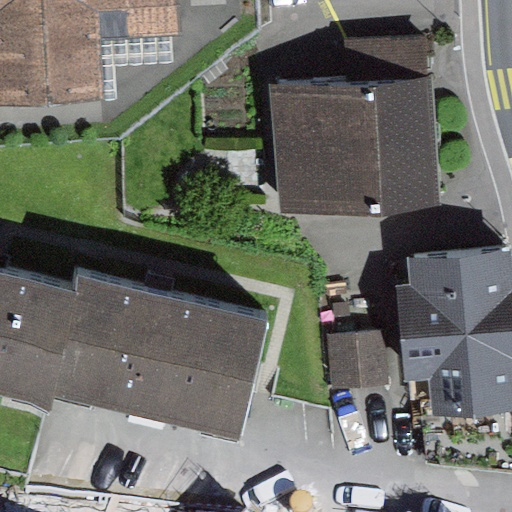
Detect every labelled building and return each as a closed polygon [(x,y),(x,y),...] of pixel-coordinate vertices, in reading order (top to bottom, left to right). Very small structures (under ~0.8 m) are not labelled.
[(0,0),(0,70),(103,64),(100,10),(178,6),(177,0),(0,0)] [(351,62),(269,69),(279,200),(441,186),(428,25),(348,32),(351,62)] [(511,282),(508,237),(410,246),(412,275),(400,272),(403,314),(417,313),(511,304),(511,282)] [(0,242),(0,364),(50,376),(55,363),(78,262),(0,242)] [(55,363),(242,406),(269,292),(81,248),(78,262),(55,363)] [(511,304),(417,313),(403,314),(407,369),(431,367),(433,394),(511,388),(511,304)] [(384,325),(328,329),(331,381),(388,377),(384,325)] [(511,463),(511,388),(433,394),(420,397),(427,460),(511,463)]
